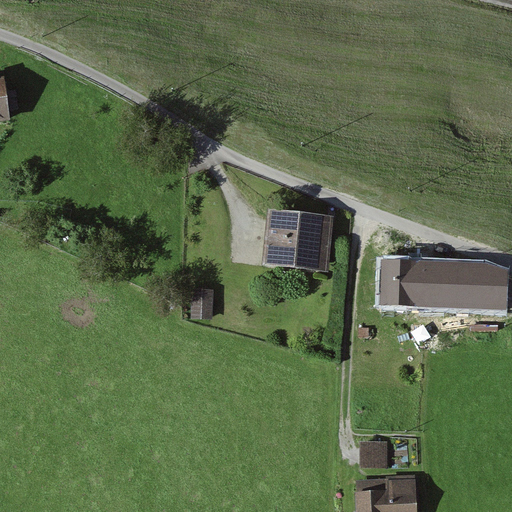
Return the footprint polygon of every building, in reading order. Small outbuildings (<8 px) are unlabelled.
[(5,85),(0,85),(0,128),(11,127),(5,85)] [(333,223),(269,216),(263,272),(327,278),(333,223)] [(421,313),(423,269),(383,268),(382,311),(421,313)] [(483,270),(423,269),(421,313),(505,315),(507,276),(483,270)] [(213,296),(192,295),(191,322),(212,323),(213,296)] [(370,329),(360,329),(360,339),(370,339),(370,329)] [(389,441),(362,440),(361,465),(388,466),(389,441)] [(386,488),(356,488),(355,511),(418,511),(418,479),(386,479),(386,488)]
